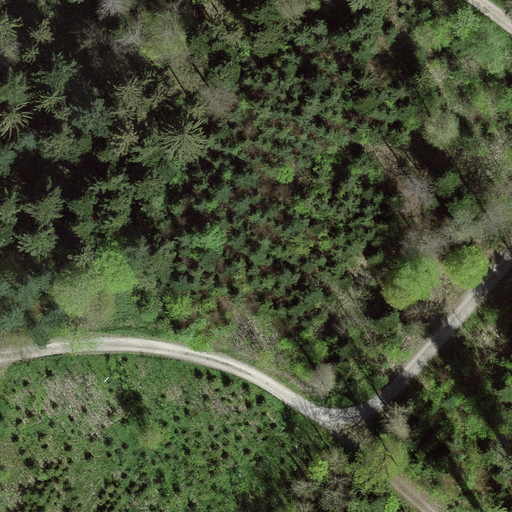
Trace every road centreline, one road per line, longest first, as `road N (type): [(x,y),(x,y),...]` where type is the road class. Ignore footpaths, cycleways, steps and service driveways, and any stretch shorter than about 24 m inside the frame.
road 1 (track): [(0,351),(147,344),(209,353),(251,371),(318,419),(345,422),(352,446),(424,511)]
road 2 (track): [(511,257),(368,414),(345,422)]
